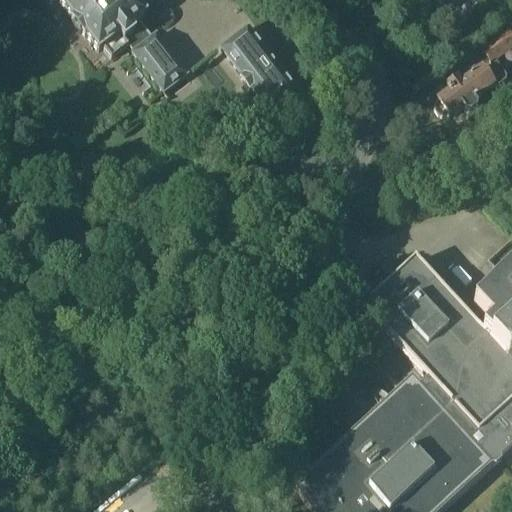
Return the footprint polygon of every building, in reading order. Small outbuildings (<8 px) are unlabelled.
[(102,51),(111,62),(128,49),(132,54),(130,55),(162,98),(188,78),(156,36),(151,39),(147,34),(152,31),(144,20),(145,19),(132,2),(127,5),(125,2),(126,1),(125,0),(62,0),(64,2),(60,5),(72,22),(71,22),(84,40),(86,39),(98,55),(102,51)] [(437,0),(446,11),(459,0),(437,0)] [(299,99),(247,31),(220,52),(241,80),(240,81),(249,93),(251,92),(272,120),(299,99)] [(480,52),(490,66),(511,51),(511,37),(508,33),(480,52)] [(495,66),(484,74),(481,70),(459,86),(455,81),(445,88),(448,93),(447,94),(444,96),(443,94),(438,98),(440,100),(435,103),(438,107),(434,109),(433,114),(438,120),(442,120),(446,117),(448,121),(462,111),(465,115),(470,116),(476,112),(476,107),(474,103),(476,102),(475,102),(493,89),(497,90),(505,85),(505,80),(495,66)] [(414,265),(410,268),(361,312),(427,383),(418,391),(411,383),(292,492),(310,511),(443,511),(511,449),(511,274),(481,303),(463,318),(414,265)]
